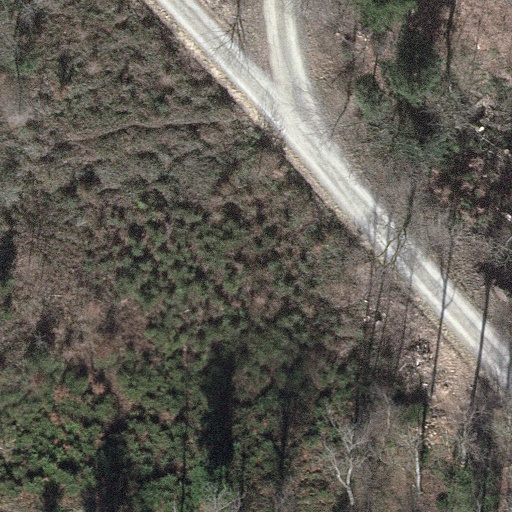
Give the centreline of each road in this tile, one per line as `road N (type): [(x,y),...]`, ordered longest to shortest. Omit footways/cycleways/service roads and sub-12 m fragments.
road 1 (track): [(511,373),(178,0)]
road 2 (track): [(287,0),(304,135)]
